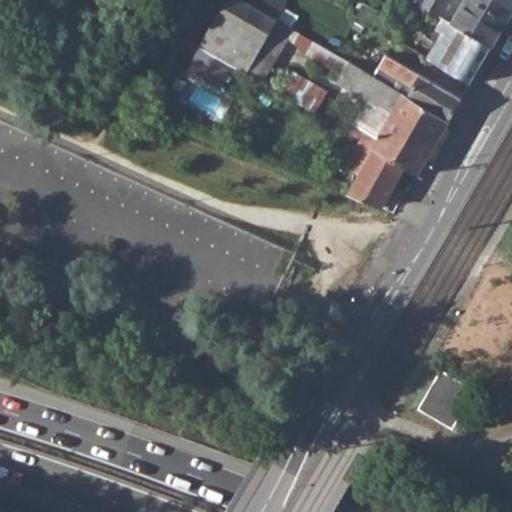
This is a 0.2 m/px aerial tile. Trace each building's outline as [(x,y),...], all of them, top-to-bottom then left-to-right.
[(266,82),(297,28),(249,0),(228,0),(203,46),(234,63),(266,82)] [(249,0),(297,28),(298,29),(303,22),(297,18),(300,14),(285,5),(288,0),(287,0),(249,0)] [(416,0),(444,17),(453,22),(465,0),(416,0)] [(511,0),(465,0),(453,22),(458,25),(492,45),(511,10),(511,0)] [(358,15),(385,31),(392,19),(365,3),(358,15)] [(492,45),(458,25),(453,22),(444,17),(438,28),(444,31),(429,57),(452,69),(471,82),(492,45)] [(316,39),(298,29),(293,38),(311,49),(316,39)] [(225,79),(234,63),(203,46),(203,45),(194,60),(225,79)] [(381,77),(411,95),(423,74),(390,54),(382,67),(385,69),(381,77)] [(339,68),(346,72),(352,60),(346,57),(339,68)] [(341,79),(370,98),(395,113),(391,119),(385,130),(382,135),(357,120),(350,131),(364,138),(376,146),(408,164),(419,171),(449,119),(411,95),(381,77),(352,60),(346,72),(341,79)] [(442,86),(423,74),(411,95),(449,119),(471,82),(452,69),(442,86)] [(370,98),(357,120),(382,135),(385,130),(391,119),(395,113),(370,98)] [(352,194),(383,207),(408,164),(376,146),(364,138),(348,167),(363,176),(352,194)] [(440,369),(418,408),(453,428),(475,390),(440,369)]
